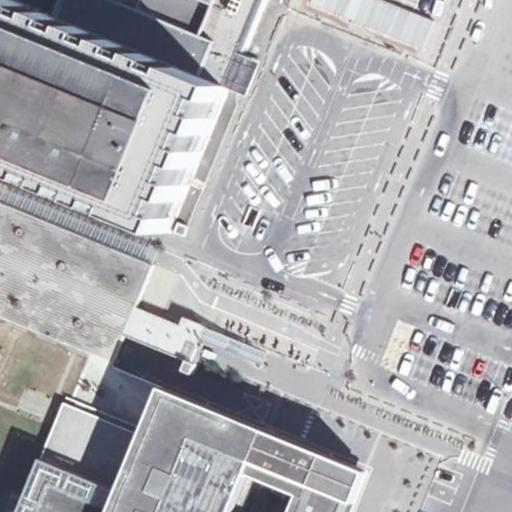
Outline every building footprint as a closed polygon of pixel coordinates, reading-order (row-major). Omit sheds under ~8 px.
[(0,0),(0,152),(185,226),(240,87),(274,0),(0,0)] [(511,511),(511,0),(318,0),(221,257),(199,306),(327,358),(344,365),(340,375),(451,417),(438,446),(430,464),(410,511),(511,511)] [(0,511),(26,511),(50,454),(87,356),(92,345),(133,360),(146,327),(151,314),(157,299),(173,257),(141,245),(84,223),(6,192),(0,189),(0,511)] [(164,301),(157,299),(151,314),(146,327),(198,348),(218,356),(227,332),(229,327),(209,319),(203,317),(164,301)] [(204,375),(219,381),(222,374),(225,364),(217,360),(214,365),(207,364),(204,375)] [(266,439),(164,397),(155,418),(127,485),(115,511),(354,511),(368,482),(266,439)] [(115,511),(127,485),(50,454),(26,511),(115,511)]
